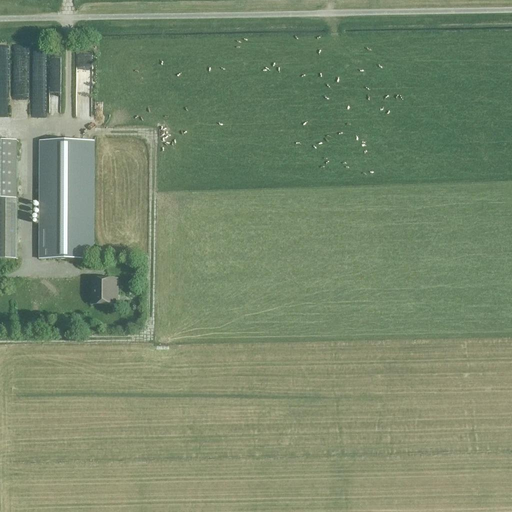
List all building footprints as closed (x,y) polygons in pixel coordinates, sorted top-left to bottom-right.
[(33,44),(33,58),(48,57),(48,43),(33,44)] [(63,91),(63,56),(52,56),(52,91),(63,91)] [(92,115),(92,80),(79,80),(78,115),(92,115)] [(0,259),(16,259),(17,198),(19,198),(19,141),(0,140),(0,259)] [(92,259),(92,141),(42,141),(42,259),(92,259)] [(94,279),(94,304),(119,304),(119,279),(94,279)]
